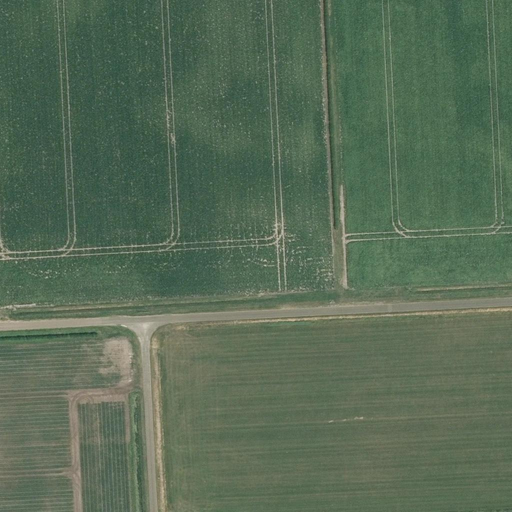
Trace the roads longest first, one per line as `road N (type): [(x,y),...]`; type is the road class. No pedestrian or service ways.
road 1 (unclassified): [(143,319),(511,301)]
road 2 (unclassified): [(153,511),(143,319)]
road 3 (unclassified): [(0,326),(143,319)]
